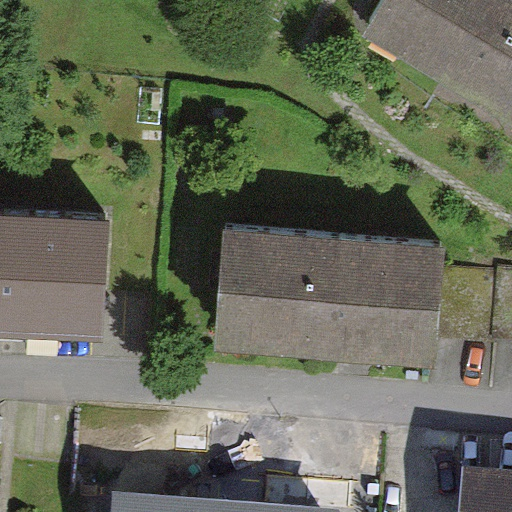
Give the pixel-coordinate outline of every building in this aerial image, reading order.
[(511,101),(511,0),(367,0),(361,10),(511,101)] [(0,315),(102,320),(108,199),(0,193),(0,315)] [(448,225),(221,206),(211,327),(437,346),(448,225)] [(464,511),(511,511),(511,483),(467,480),(464,511)] [(338,511),(113,498),(112,511),(338,511)]
